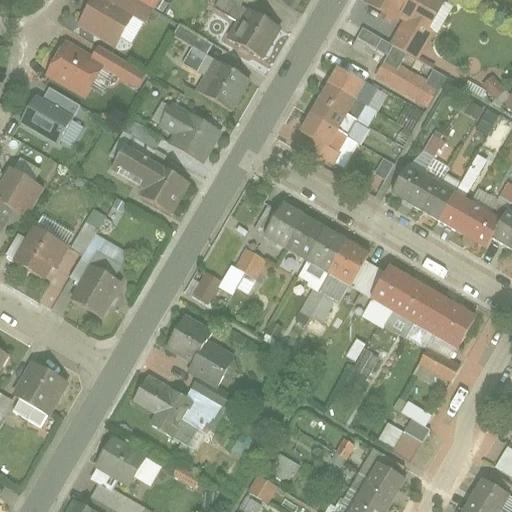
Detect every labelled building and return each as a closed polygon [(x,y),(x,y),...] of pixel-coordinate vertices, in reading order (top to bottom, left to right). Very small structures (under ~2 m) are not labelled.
[(96,0),(81,27),(120,48),(135,21),(149,29),(165,0),(96,0)] [(273,0),(292,11),(298,0),(273,0)] [(443,0),(367,0),(362,10),(391,26),(394,20),(402,25),(389,49),(417,64),(432,36),(426,32),(443,0)] [(229,40),(267,61),(283,32),(244,11),(229,40)] [(176,27),(171,39),(190,47),(183,63),(199,70),(211,43),(176,27)] [(67,44),(50,76),(90,98),(104,72),(138,91),(146,76),(100,51),(95,60),(67,44)] [(198,93),(235,114),(252,84),(215,63),(198,93)] [(332,70),(324,86),(355,103),(364,87),(332,70)] [(324,86),(315,102),(346,119),(355,103),(324,86)] [(36,99),(20,126),(60,148),(75,121),(36,99)] [(315,102),(306,117),(337,135),(346,119),(315,102)] [(170,145),(204,166),(222,137),(174,107),(160,130),(173,139),(170,145)] [(486,138),(497,119),(486,112),(474,131),(486,138)] [(306,117),(297,133),(328,151),(337,135),(306,117)] [(174,219),(192,188),(127,151),(114,175),(144,192),(140,200),(174,219)] [(454,192),(464,198),(485,162),(475,156),(454,192)] [(407,169),(389,198),(483,253),(489,243),(511,256),(511,216),(505,213),(500,223),(407,169)] [(0,240),(16,213),(28,220),(44,192),(12,173),(0,193),(0,240)] [(511,206),(511,203),(511,186),(505,184),(498,200),(511,206)] [(284,253),(301,221),(279,209),(262,241),(284,253)] [(306,265),(324,233),(301,221),(284,253),(306,265)] [(33,225),(11,263),(41,281),(63,244),(33,225)] [(329,277),(346,245),(324,233),(306,265),(329,277)] [(351,289),(368,257),(346,245),(329,277),(351,289)] [(243,250),(233,270),(256,280),(265,261),(243,250)] [(90,262),(68,298),(101,317),(123,280),(90,262)] [(201,273),(190,298),(209,307),(217,290),(231,296),(233,290),(247,296),(254,281),(228,269),(222,282),(201,273)] [(408,284),(386,271),(367,305),(389,317),(408,284)] [(430,296),(408,284),(389,317),(411,330),(430,296)] [(452,308),(430,296),(411,330),(433,342),(452,308)] [(474,321),(452,308),(433,342),(455,354),(474,321)] [(183,319),(164,352),(189,366),(184,375),(216,393),(235,361),(205,344),(210,335),(183,319)] [(356,363),(362,345),(353,341),(346,360),(356,363)] [(0,379),(12,357),(0,350),(0,379)] [(73,390),(31,366),(13,399),(55,422),(73,390)] [(191,403),(146,378),(131,405),(153,418),(148,428),(170,440),(191,403)] [(402,432),(386,424),(376,444),(410,462),(433,417),(401,401),(395,411),(409,419),(402,432)] [(143,459),(110,440),(92,473),(124,491),(143,459)] [(511,452),(503,448),(493,471),(511,478),(511,452)] [(288,485),(298,466),(279,456),(269,474),(288,485)] [(388,482),(360,466),(351,480),(380,497),(388,482)] [(380,497),(351,480),(343,495),(372,511),(380,497)] [(268,506),(277,489),(264,483),(255,500),(268,506)] [(498,511),(506,500),(478,483),(469,499),(491,511),(498,511)] [(370,511),(372,511),(343,495),(335,509),(341,511),(370,511)] [(491,511),(469,499),(461,511),(491,511)]
